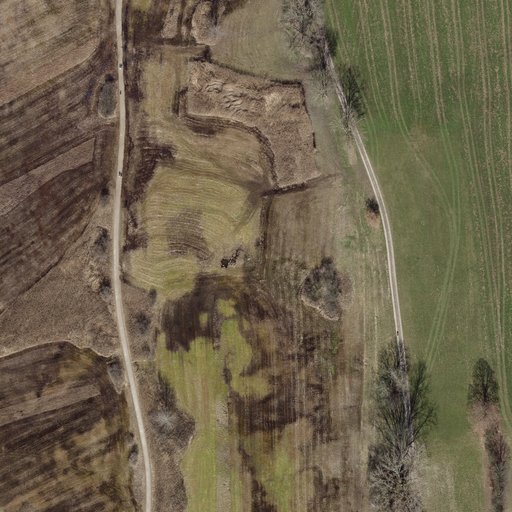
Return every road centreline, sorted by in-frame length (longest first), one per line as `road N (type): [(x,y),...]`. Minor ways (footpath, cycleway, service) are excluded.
road 1 (track): [(420,511),(385,220),(313,0)]
road 2 (track): [(148,511),(116,282),(120,0)]
